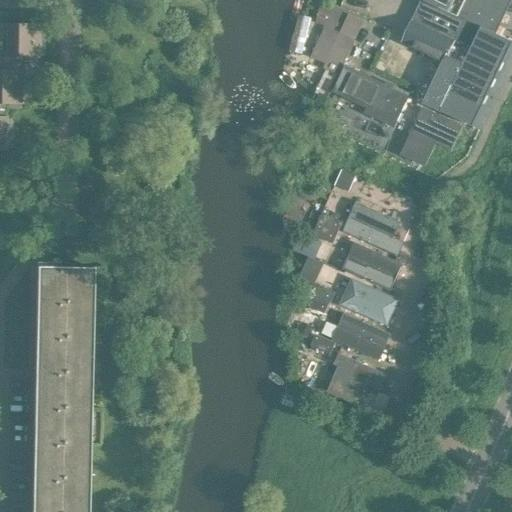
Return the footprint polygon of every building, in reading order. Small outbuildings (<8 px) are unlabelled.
[(419,0),(400,41),(443,62),(430,91),(446,98),(440,111),(472,126),(511,43),(511,40),(496,33),(504,15),(501,13),(502,10),(503,11),(503,10),(503,9),(507,1),(508,1),(508,0),(419,0)] [(311,57),(325,63),(323,69),(337,75),(365,17),(335,5),(333,8),(325,25),(311,57)] [(320,5),(316,23),(325,25),(333,8),(320,5)] [(298,15),(290,51),(302,53),(310,17),(298,15)] [(0,148),(5,149),(6,117),(5,117),(5,102),(22,102),(22,83),(22,56),(39,56),(39,26),(39,23),(7,23),(0,22),(0,148)] [(333,91),(366,108),(364,113),(394,126),(409,93),(386,82),(385,84),(346,65),(333,91)] [(410,130),(399,153),(424,165),(436,142),(451,149),(463,124),(422,104),(410,130)] [(341,170),(334,185),(348,191),(354,177),(354,176),(341,170)] [(401,224),(357,204),(344,231),(401,257),(407,244),(394,238),(401,224)] [(322,212),(318,223),(337,232),(342,221),(322,212)] [(337,232),(318,223),(313,234),(332,242),(337,233),(337,232)] [(404,265),(356,244),(345,267),(393,290),(404,265)] [(81,511),(83,425),(87,268),(92,268),(92,267),(42,266),(37,511),(81,511)] [(401,301),(355,280),(342,306),(389,327),(401,301)] [(305,305),(324,313),(329,303),(334,292),(314,283),(309,294),(305,305)] [(301,322),(297,333),(306,337),(310,326),(301,322)] [(383,345),(336,323),(331,335),(378,357),(383,345)] [(311,345),(330,354),(335,343),(316,334),(311,345)] [(386,376),(341,355),(336,365),(341,368),(330,392),(345,399),(355,376),(381,388),(386,376)]
